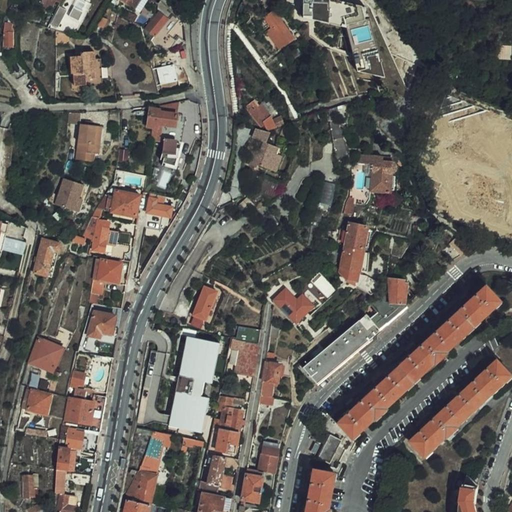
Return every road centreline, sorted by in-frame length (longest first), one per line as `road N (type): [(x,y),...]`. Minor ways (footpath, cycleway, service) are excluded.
road 1 (primary): [(99,511),(137,322),(216,155),(208,25),(214,0)]
road 2 (residential): [(511,261),(479,259),(455,274),(332,386),(302,432),(286,511)]
